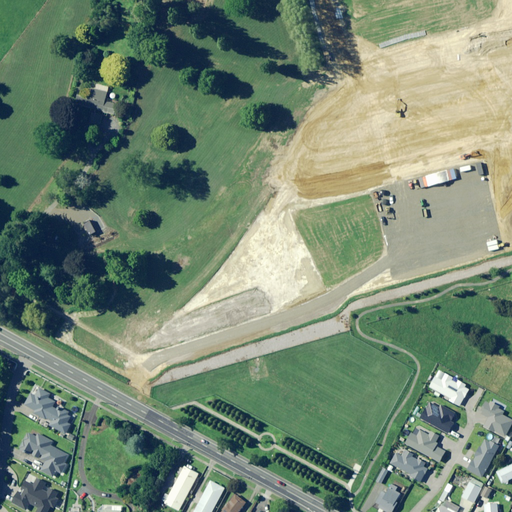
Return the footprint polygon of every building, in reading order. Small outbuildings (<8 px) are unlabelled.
[(103,114),(108,115),(108,112),(115,114),(117,104),(106,101),(108,92),(92,88),(90,98),(80,95),(77,105),(93,109),(90,121),(101,124),(103,114)] [(133,108),(127,106),(124,116),(131,117),(133,108)] [(453,378),(446,374),(443,380),(436,377),(431,387),(451,398),(450,400),(460,406),(465,396),(467,397),(470,390),(465,387),(467,385),(459,381),(458,383),(452,380),(453,378)] [(35,411),(34,413),(47,420),(48,419),(52,422),(50,426),(66,435),(71,425),(68,423),(74,414),(55,404),(57,402),(49,398),(51,394),(41,388),(37,395),(32,393),(25,405),(35,411)] [(511,419),(503,415),(505,412),(501,409),(503,406),(492,400),(490,404),(490,403),(487,402),(481,413),(489,418),(484,426),(495,432),(496,431),(506,437),(511,426),(511,419)] [(416,417),(421,420),(448,434),(459,414),(442,404),(440,408),(432,403),(428,410),(425,408),(422,414),(419,412),(416,417)] [(425,433),(421,430),(418,436),(413,433),(406,444),(440,463),(446,452),(436,446),(441,437),(432,432),(430,435),(425,433)] [(38,436),(29,431),(19,450),(30,456),(31,454),(46,462),(41,472),(54,479),(67,453),(52,445),(54,441),(39,433),(38,436)] [(500,447),(485,439),(468,470),(482,478),(500,447)] [(415,455),(408,451),(404,457),(397,453),(391,464),(411,476),(411,477),(421,483),(429,469),(425,467),(428,464),(414,456),(415,455)] [(511,464),(497,472),(502,484),(511,479),(511,464)] [(177,473),(181,475),(170,496),(166,494),(162,502),(180,511),(199,474),(188,468),(182,465),(177,473)] [(389,470),(385,467),(377,481),(382,484),(389,470)] [(48,494),(43,491),(48,482),(38,477),(33,485),(25,480),(12,501),(27,510),(30,504),(39,509),(36,511),(47,511),(61,490),(53,485),(48,494)] [(485,484),(474,478),(463,497),(474,503),(485,484)] [(212,511),(226,488),(212,481),(195,510),(193,509),(191,511),(212,511)] [(493,490),(487,487),(482,496),(488,499),(493,490)] [(384,492),(377,503),(381,506),(379,507),(386,511),(394,511),(399,503),(397,502),(400,496),(390,490),(387,494),(384,492)] [(239,511),(247,501),(236,493),(222,511),(239,511)] [(499,511),(500,503),(486,503),(485,511),(499,511)]
